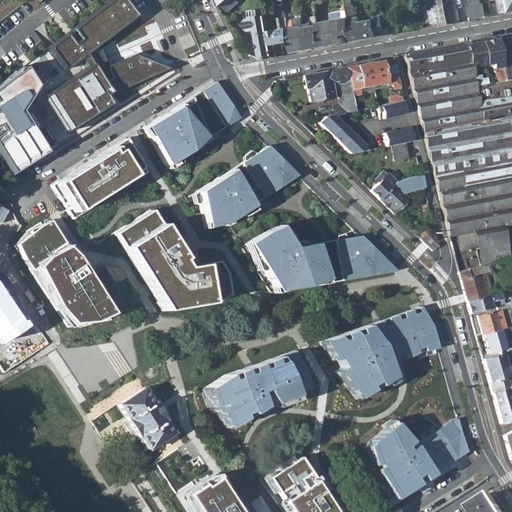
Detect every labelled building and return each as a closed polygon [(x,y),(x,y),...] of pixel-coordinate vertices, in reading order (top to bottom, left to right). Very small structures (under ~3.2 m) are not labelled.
[(134,15),(122,0),(109,0),(46,48),(62,70),(79,58),(85,68),(45,94),(68,130),(109,104),(103,95),(107,92),(108,95),(113,93),(168,69),(141,57),(109,71),(95,45),(134,15)] [(224,0),(219,5),(224,14),(238,2),(237,0),(224,0)] [(336,44),(331,20),(324,21),(323,17),(324,17),(323,7),(326,7),(324,0),(318,0),(314,1),(317,16),(322,46),(336,44)] [(341,4),(342,13),(343,18),(331,20),(336,44),(346,42),(345,35),(351,34),(346,5),(344,0),(327,0),(328,6),(341,4)] [(459,21),(455,0),(427,0),(432,22),(440,20),(440,24),(459,21)] [(511,0),(498,0),(501,13),(511,10),(511,0)] [(469,5),(471,18),(487,16),(484,2),(481,3),(469,5)] [(351,34),(353,41),(386,34),(382,15),(372,17),(373,19),(360,22),(359,16),(356,17),(354,4),(346,5),(351,34)] [(247,10),(248,18),(266,14),(264,7),(247,10)] [(269,30),(273,55),(285,53),(283,42),(291,41),(286,13),(285,9),(281,10),(282,17),(277,18),(279,29),(273,30),(269,30)] [(292,12),(286,13),(291,41),(293,52),(308,49),(303,20),(302,17),(294,19),(292,12)] [(269,30),(266,14),(248,18),(246,21),(247,28),(251,30),(256,29),(262,57),(273,55),(269,30)] [(303,20),(308,49),(322,46),(317,16),(309,17),(309,20),(303,20)] [(448,238),(471,234),(500,227),(511,225),(511,35),(497,38),(505,81),(497,83),(487,84),(475,87),(473,80),(471,66),(467,44),(405,56),(448,238)] [(493,63),(497,83),(505,81),(497,38),(483,41),(487,63),(487,64),(493,63)] [(467,44),(471,66),(483,64),(487,63),(483,41),(467,44)] [(392,83),(393,89),(399,87),(392,59),(368,63),(373,85),(383,83),(384,85),(392,83)] [(346,67),(352,96),(356,95),(355,88),(373,85),(368,63),(346,67)] [(332,107),(334,114),(337,113),(354,110),(353,106),(352,96),(346,67),(302,75),(307,103),(334,97),(331,82),(339,80),(342,95),(339,96),(340,106),(332,107)] [(43,87),(30,68),(0,90),(0,145),(19,171),(53,151),(44,132),(28,111),(43,87)] [(486,78),(473,80),(475,87),(487,84),(486,78)] [(215,81),(142,128),(165,169),(174,174),(199,157),(212,141),(243,121),(215,81)] [(387,96),(389,103),(394,102),(402,101),(400,93),(387,96)] [(379,119),(405,114),(402,101),(394,102),(389,103),(378,105),(377,106),(379,119)] [(313,118),(350,154),(369,150),(333,114),(313,118)] [(404,142),(412,141),(408,128),(382,133),(385,146),(388,146),(404,142)] [(126,140),(50,183),(72,220),(147,176),(126,140)] [(388,146),(390,153),(406,150),(404,142),(388,146)] [(268,147),(236,169),(261,202),(297,176),(268,147)] [(390,153),(392,162),(408,158),(406,150),(390,153)] [(236,169),(194,194),(205,232),(220,231),(261,202),(236,169)] [(369,190),(379,200),(393,185),(388,180),(391,178),(386,173),(369,190)] [(379,200),(391,212),(405,197),(398,190),(422,184),(420,175),(395,182),(393,185),(379,200)] [(153,212),(112,235),(161,313),(222,303),(232,297),(229,276),(223,265),(207,268),(206,264),(186,266),(153,212)] [(25,233),(14,246),(67,327),(75,331),(102,328),(114,321),(81,265),(71,256),(49,222),(25,233)] [(339,285),(331,243),(295,250),(277,226),(244,248),(274,300),(339,285)] [(471,234),(478,267),(487,265),(508,261),(500,227),(471,234)] [(419,239),(431,251),(437,246),(433,230),(419,239)] [(366,237),(331,243),(339,285),(401,273),(366,237)] [(457,272),(465,301),(492,294),(490,289),(483,291),(479,273),(486,271),(488,271),(487,265),(478,267),(457,272)] [(0,334),(13,327),(13,326),(14,325),(14,324),(13,324),(15,323),(13,321),(12,322),(6,314),(8,313),(7,311),(5,312),(0,303),(1,303),(0,300),(0,288),(5,285),(6,285),(7,285),(0,274),(1,271),(0,270),(0,334)] [(490,289),(486,271),(479,273),(483,291),(490,289)] [(465,301),(469,314),(495,306),(503,304),(500,292),(492,294),(465,301)] [(503,304),(495,306),(497,310),(476,315),(481,335),(511,326),(510,322),(504,323),(500,309),(507,308),(506,303),(503,304)] [(368,321),(322,338),(338,369),(356,396),(394,374),(386,348),(389,347),(396,356),(400,354),(405,360),(417,355),(437,351),(421,309),(371,325),(368,321)] [(481,335),(486,354),(504,349),(504,348),(507,347),(504,332),(511,330),(511,326),(481,335)] [(506,388),(510,384),(502,357),(507,356),(506,352),(481,359),(491,393),(505,390),(506,388)] [(228,374),(205,389),(212,407),(226,426),(264,407),(259,392),(266,389),(273,402),(311,397),(307,377),(293,355),(228,374)] [(511,420),(511,412),(510,404),(511,402),(511,381),(510,384),(506,388),(505,390),(491,393),(499,423),(511,420)] [(149,447),(168,435),(171,433),(161,419),(162,418),(160,415),(157,410),(153,404),(151,401),(150,402),(142,389),(139,391),(120,403),(117,404),(125,418),(136,436),(137,436),(146,449),(149,447)] [(396,419),(367,444),(373,463),(394,496),(434,470),(464,451),(455,420),(450,420),(415,442),(396,419)] [(511,420),(511,429),(502,435),(504,443),(509,459),(511,456),(511,420)] [(194,441),(151,469),(181,511),(347,511),(308,450),(234,500),(194,441)] [(502,511),(491,493),(469,507),(472,511),(502,511)]
